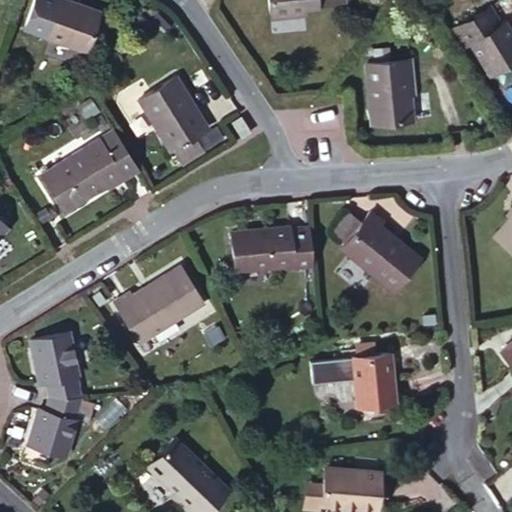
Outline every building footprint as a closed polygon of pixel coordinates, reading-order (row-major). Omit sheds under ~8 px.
[(31,0),(18,34),(61,53),(75,11),(47,0),(31,0)] [(293,15),(292,0),(238,0),(240,25),(278,24),(277,15),(293,15)] [(316,0),(292,0),(293,15),(317,13),(316,0)] [(478,38),(492,31),(477,12),(467,19),(478,38)] [(508,59),(492,31),(478,38),(467,19),(443,35),(452,53),(459,48),(477,78),(508,59)] [(404,84),(403,66),(357,68),(361,130),(401,128),(401,90),(404,84)] [(170,151),(209,126),(178,76),(138,100),(170,151)] [(89,188),(117,171),(94,131),(21,176),(42,211),(85,183),(89,188)] [(329,240),(346,224),(333,209),(316,224),(329,240)] [(482,255),(511,278),(511,210),(505,218),(508,221),(482,255)] [(358,214),(346,224),(329,240),(325,244),(375,294),(404,265),(369,231),(372,228),(358,214)] [(300,262),(296,226),(216,229),(217,263),(300,262)] [(115,344),(182,303),(159,264),(91,302),(115,344)] [(32,404),(67,405),(59,343),(21,348),(26,389),(33,390),(32,404)] [(505,408),(511,403),(511,346),(478,371),(505,408)] [(337,355),(337,370),(356,369),(356,355),(337,355)] [(356,369),(337,370),(329,370),(332,422),(369,420),(367,368),(356,369)] [(61,427),(67,405),(32,404),(32,416),(25,417),(14,449),(51,462),(64,429),(61,427)] [(155,437),(135,456),(148,471),(138,482),(163,511),(191,511),(210,496),(155,437)] [(148,471),(135,456),(122,466),(138,482),(148,471)] [(318,505),(372,509),(375,474),(319,470),(318,505)] [(297,511),(314,511),(315,488),(300,485),(297,511)]
